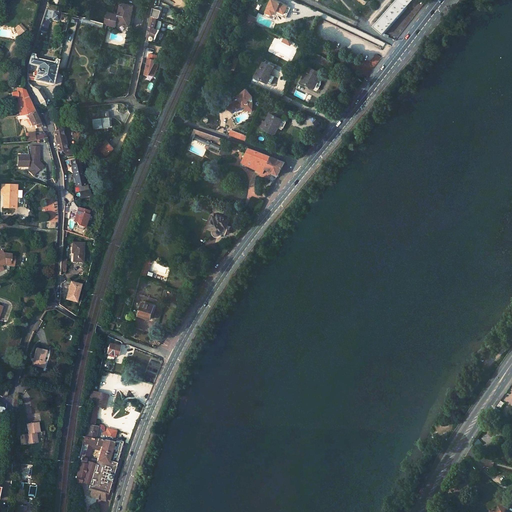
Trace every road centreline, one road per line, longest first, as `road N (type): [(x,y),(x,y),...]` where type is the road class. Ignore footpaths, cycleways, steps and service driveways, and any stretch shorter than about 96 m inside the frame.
road 1 (primary): [(308,163),(227,267),(173,358)]
road 2 (residential): [(51,302),(24,338),(13,380),(0,507)]
road 3 (primary): [(439,0),(308,163)]
road 4 (residential): [(127,101),(308,163)]
road 5 (residential): [(41,115),(60,207),(51,302)]
road 6 (primary): [(511,357),(417,511)]
road 7 (primary): [(423,511),(511,368)]
road 8 (primary): [(173,358),(116,511)]
road 9 (residential): [(51,302),(173,358)]
road 10 (residential): [(41,115),(24,77),(45,0)]
